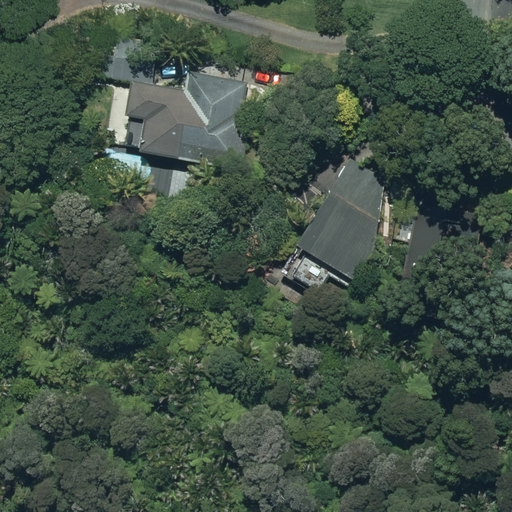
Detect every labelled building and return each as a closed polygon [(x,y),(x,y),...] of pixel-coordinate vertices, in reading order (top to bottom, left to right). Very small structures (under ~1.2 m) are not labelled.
[(85,75),(148,86),(155,42),(92,31),(85,75)] [(68,72),(81,75),(84,65),(70,62),(68,72)] [(164,159),(238,174),(250,113),(240,112),(244,83),(181,71),(164,159)] [(281,248),(344,290),(372,250),(381,182),(343,157),(281,248)] [(480,216),(442,209),(441,209),(439,220),(412,214),(394,288),(423,296),(424,287),(469,295),(477,253),(474,252),(478,230),(480,216)] [(511,272),(498,292),(511,301),(511,272)]
